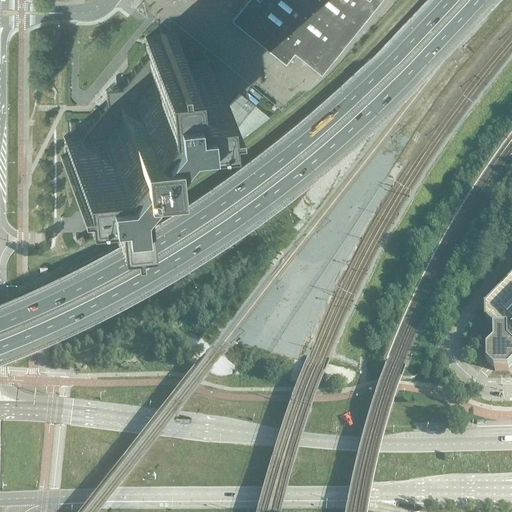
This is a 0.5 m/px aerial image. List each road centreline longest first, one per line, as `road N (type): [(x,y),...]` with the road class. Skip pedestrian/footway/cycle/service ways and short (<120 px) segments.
road 1 (motorway): [(0,348),(138,280),(215,230),(347,119),(458,0)]
road 2 (motorway): [(429,0),(335,102),(219,201),(132,258),(0,324)]
road 3 (secondary): [(511,441),(338,442),(0,409)]
road 4 (secondary): [(40,500),(489,491)]
